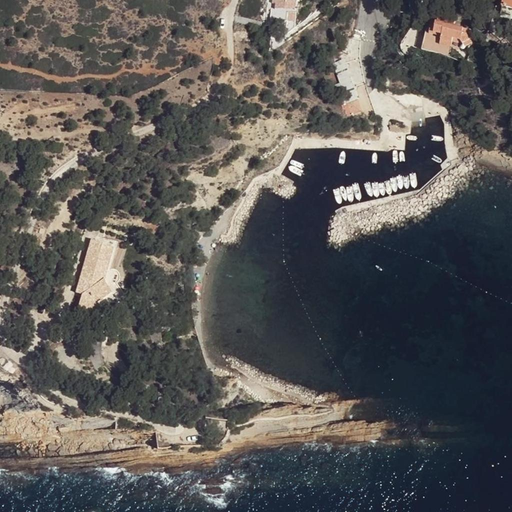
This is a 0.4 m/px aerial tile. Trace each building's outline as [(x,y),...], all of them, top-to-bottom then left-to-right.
[(295,25),(297,0),(276,0),(274,22),(295,25)] [(511,0),(503,0),(502,7),(511,8),(511,0)] [(474,31),(454,27),(456,19),(442,16),(440,24),(436,23),(435,31),(434,35),(436,36),(437,36),(438,35),(439,35),(439,34),(442,34),(441,37),(440,42),(452,44),(452,41),(461,42),(463,46),(464,47),(469,44),(472,42),(474,31)] [(441,37),(436,36),(434,35),(426,33),(422,51),(438,54),(440,45),(440,42),(441,37)] [(357,99),(344,59),(333,63),(340,83),(334,86),(342,105),(348,117),(355,114),(355,115),(362,112),(357,99)] [(111,271),(119,241),(104,236),(102,242),(92,239),(81,277),(82,279),(83,281),(83,283),(84,285),(84,287),(84,288),(82,294),(79,306),(86,315),(99,306),(96,303),(105,297),(112,293),(120,305),(127,301),(125,299),(115,283),(117,281),(118,279),(118,278),(118,276),(118,275),(117,274),(117,272),(115,272),(114,271),(111,271)] [(111,305),(105,297),(96,303),(99,306),(86,315),(88,320),(111,305)]
